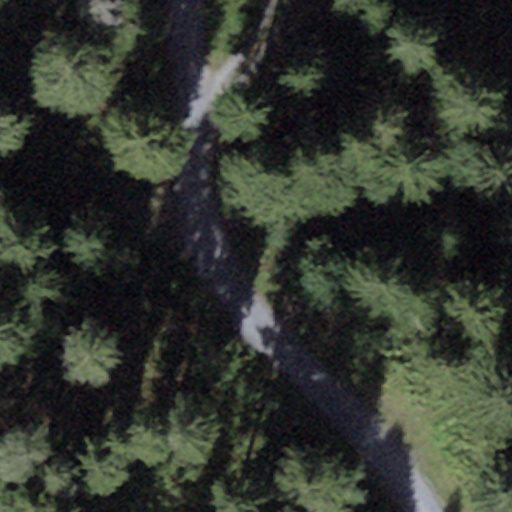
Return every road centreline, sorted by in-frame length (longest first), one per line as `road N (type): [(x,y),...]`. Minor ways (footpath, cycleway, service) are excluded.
road 1 (track): [(421,511),(409,481),(205,242),(182,0)]
road 2 (track): [(190,118),(275,0)]
